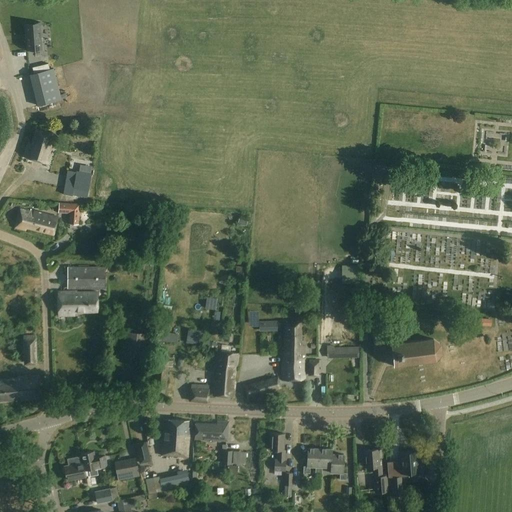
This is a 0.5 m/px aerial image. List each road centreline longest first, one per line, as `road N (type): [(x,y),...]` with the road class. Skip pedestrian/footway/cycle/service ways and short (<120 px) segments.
road 1 (tertiary): [(49,420),(122,406),(372,412),(436,402)]
road 2 (unclassified): [(49,420),(44,263),(37,250),(0,234)]
